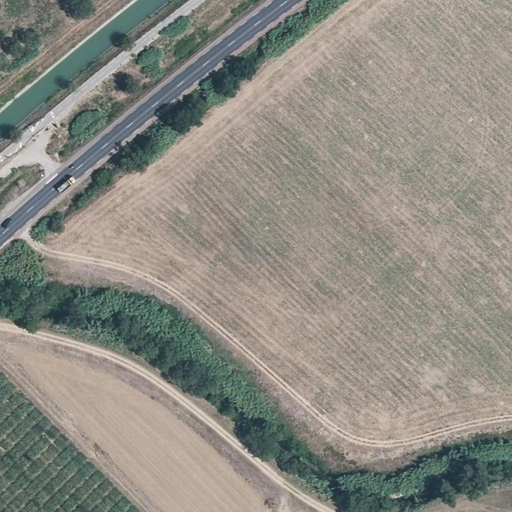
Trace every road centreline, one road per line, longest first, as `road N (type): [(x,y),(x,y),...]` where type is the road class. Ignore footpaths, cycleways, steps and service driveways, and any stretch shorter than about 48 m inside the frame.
road 1 (track): [(0,327),(128,362),(328,511)]
road 2 (secondary): [(0,234),(291,0)]
road 3 (track): [(0,92),(74,29),(65,0)]
